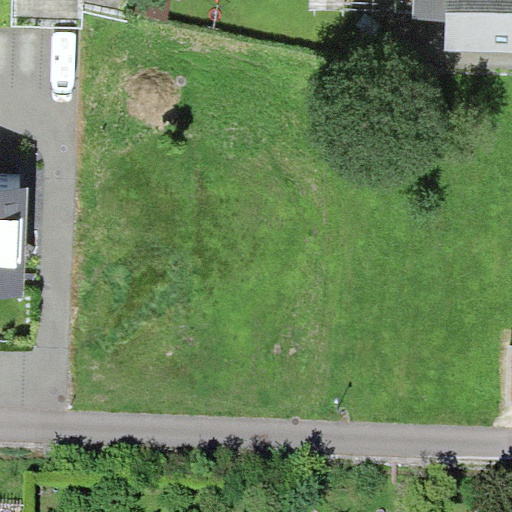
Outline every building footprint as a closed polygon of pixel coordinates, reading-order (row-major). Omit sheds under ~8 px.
[(140,0),(138,12),(167,19),(171,0),(140,0)] [(309,0),(309,9),(344,11),(344,0),(309,0)] [(445,22),(446,0),(413,0),(413,20),(445,22)] [(511,0),(446,0),(445,22),(444,51),(511,53),(511,0)] [(29,187),(0,185),(0,296),(24,297),(29,187)]
